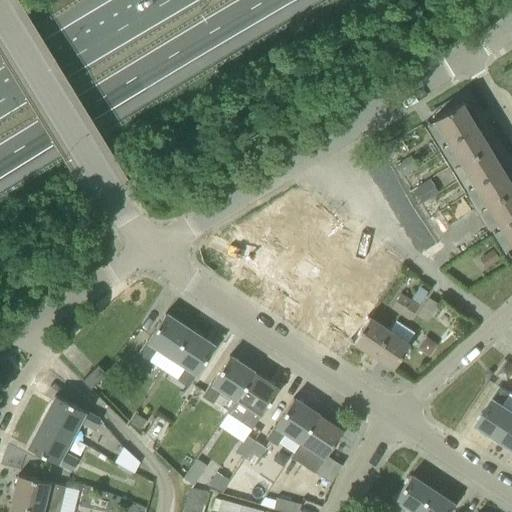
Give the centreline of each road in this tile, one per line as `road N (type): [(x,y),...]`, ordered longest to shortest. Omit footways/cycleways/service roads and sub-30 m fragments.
road 1 (residential): [(151,246),(462,53)]
road 2 (motorway): [(0,161),(267,0)]
road 3 (residential): [(393,417),(151,246)]
road 4 (residential): [(151,246),(108,193),(0,13)]
road 5 (motorway): [(171,0),(0,101)]
road 6 (residential): [(511,307),(393,417)]
road 7 (residential): [(511,491),(393,417)]
road 8 (residential): [(37,318),(151,246)]
